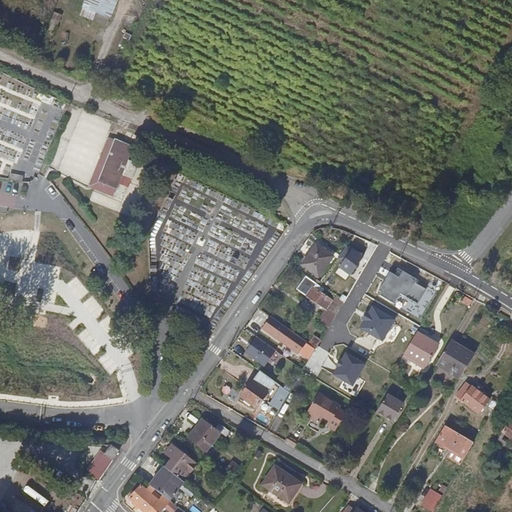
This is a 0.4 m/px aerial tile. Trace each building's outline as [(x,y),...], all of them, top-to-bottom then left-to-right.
[(84,0),(82,7),(112,21),(120,0),(84,0)] [(53,98),(44,94),(40,101),(49,105),(53,98)] [(90,187),(117,194),(131,142),(105,134),(90,187)] [(23,175),(10,172),(8,179),(22,181),(23,175)] [(301,264),(317,276),(332,255),(316,244),(301,264)] [(343,284),(350,288),(359,274),(362,268),(355,264),(343,284)] [(381,296),(395,304),(402,294),(418,302),(425,289),(415,283),(417,279),(404,273),(400,278),(391,273),(381,290),(383,292),(381,296)] [(316,321),(326,327),(341,303),(333,296),(329,300),(319,293),(322,289),(304,275),(295,288),(309,298),(307,301),(316,308),(318,305),(323,309),(316,321)] [(475,296),(473,299),(486,306),(475,296)] [(360,328),(385,343),(397,320),(385,313),(374,306),(360,328)] [(304,343),(305,342),(285,328),(269,316),(260,327),(296,354),(298,351),(304,343)] [(415,332),(403,353),(424,366),(436,345),(415,332)] [(263,366),(274,350),(255,336),(243,352),(263,366)] [(446,353),(469,367),(475,356),(452,341),(446,353)] [(312,349),(304,343),(298,351),(306,357),(312,349)] [(460,379),(469,367),(446,353),(437,367),(447,372),(460,379)] [(336,375),(352,386),(366,365),(350,354),(336,375)] [(253,408),(273,382),(258,371),(239,397),(253,408)] [(475,413),(486,399),(469,386),(468,387),(463,383),(455,395),(460,399),(459,400),(475,413)] [(268,405),(276,410),(287,392),(279,387),(268,405)] [(403,404),(386,394),(375,413),(391,423),(403,404)] [(500,408),(506,399),(500,395),(495,404),(500,408)] [(329,424),(327,427),(329,428),(338,413),(336,412),(338,409),(316,396),(306,413),(312,417),(315,419),(319,419),(322,418),(330,422),(329,424)] [(308,423),(310,420),(312,417),(306,413),(302,419),(308,423)] [(344,416),(338,413),(329,428),(335,431),(344,416)] [(200,419),(185,438),(203,451),(217,432),(200,419)] [(511,439),(511,424),(509,422),(501,432),(511,439)] [(459,464),(472,443),(445,426),(435,442),(451,451),(447,457),(459,464)] [(511,454),(511,439),(501,432),(495,441),(511,454)] [(104,454),(112,460),(118,450),(110,445),(104,454)] [(172,460),(165,469),(182,482),(188,473),(190,474),(196,467),(194,465),(195,464),(171,447),(165,455),(172,460)] [(98,480),(112,460),(104,454),(100,452),(86,473),(98,480)] [(274,465),(262,484),(289,501),(301,481),(274,465)] [(154,490),(169,501),(178,489),(183,483),(182,482),(165,469),(163,467),(149,486),(154,490)] [(289,501),(262,484),(261,486),(290,504),(304,482),(301,481),(289,501)] [(55,511),(63,501),(35,482),(30,490),(41,498),(31,511),(55,511)] [(168,509),(172,504),(169,501),(154,490),(152,493),(147,489),(145,491),(139,486),(129,498),(135,503),(139,507),(144,511),(155,511),(162,505),(168,509)] [(441,487),(436,495),(440,498),(445,490),(441,487)] [(169,501),(172,504),(182,492),(178,489),(169,501)] [(420,506),(428,511),(431,511),(440,498),(436,495),(431,492),(429,490),(420,506)] [(349,511),(355,504),(350,500),(341,511),(349,511)] [(356,503),(368,511),(372,511),(358,501),(356,503)] [(368,511),(356,503),(355,504),(349,511),(368,511)]
